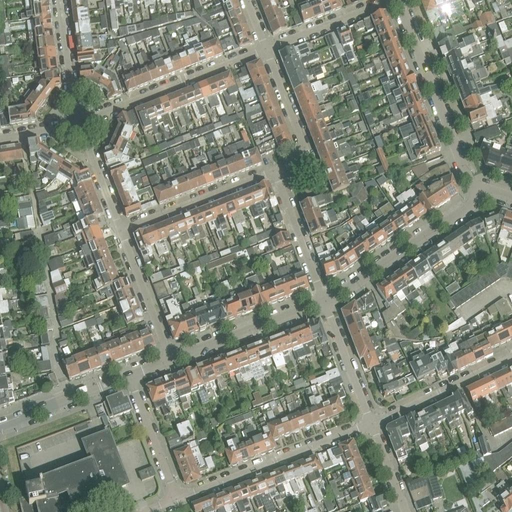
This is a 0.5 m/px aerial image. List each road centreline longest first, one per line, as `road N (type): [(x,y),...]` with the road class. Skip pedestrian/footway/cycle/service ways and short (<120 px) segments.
road 1 (residential): [(175,499),(371,424)]
road 2 (residential): [(477,190),(396,0)]
road 3 (residential): [(77,124),(265,50)]
road 4 (residential): [(325,303),(477,190)]
road 5 (residential): [(120,232),(276,171)]
road 6 (residential): [(170,362),(325,303)]
road 7 (residential): [(371,424),(511,358)]
road 8 (residential): [(276,171),(306,159),(265,50)]
road 9 (residential): [(325,303),(276,171)]
road 10 (residential): [(170,362),(120,232)]
road 11 (residential): [(0,427),(130,377)]
road 12 (residential): [(265,50),(393,0)]
road 13 (residential): [(130,377),(175,499)]
road 14 (residential): [(371,424),(325,303)]
road 15 (residential): [(77,124),(60,0)]
